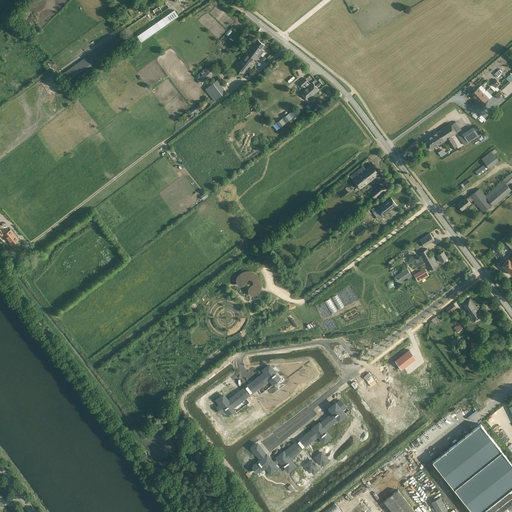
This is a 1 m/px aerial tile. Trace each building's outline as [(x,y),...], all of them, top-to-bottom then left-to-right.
[(333,9),(329,14),(334,19),(339,15),(333,9)] [(137,36),(142,42),(178,16),(174,11),(137,36)] [(343,19),(351,13),(349,11),(342,17),(343,19)] [(252,57),(262,43),(258,40),(254,46),(253,45),(246,53),(252,57)] [(262,43),(252,57),(256,60),(259,56),(260,57),(264,51),(262,49),(265,45),(262,43)] [(256,60),(252,57),(246,53),(235,68),(244,74),(247,69),(250,71),(254,65),(252,63),(255,60),(256,61),(256,60)] [(64,73),(73,87),(99,69),(89,55),(64,73)] [(504,77),(506,75),(500,69),(494,74),(498,78),(502,74),(504,77)] [(197,80),(201,84),(211,75),(207,70),(197,80)] [(306,78),(300,83),(302,87),(304,89),(300,92),(307,100),(319,90),(312,82),(310,84),(308,82),(306,78)] [(217,79),(205,89),(214,101),(227,91),(217,79)] [(496,79),(489,86),(495,92),(496,90),(497,92),(499,89),(497,87),(500,84),(496,79)] [(479,88),(471,95),(476,100),(484,93),(485,91),(486,90),(481,86),(479,88)] [(489,99),(484,93),(476,100),(482,106),(489,99)] [(293,108),(289,111),(294,117),(298,114),(293,108)] [(277,130),(294,117),(290,112),(273,125),(277,130)] [(451,137),(457,133),(451,124),(426,140),(432,149),(446,140),(452,149),(457,146),(451,137)] [(462,133),(458,136),(464,145),(468,142),(478,136),(482,133),(476,125),(473,127),(472,126),(462,133)] [(475,172),(478,176),(488,168),(498,160),(491,151),(481,159),(485,164),(475,172)] [(351,176),(361,188),(380,173),(373,165),(366,170),(363,167),(351,176)] [(465,196),(458,201),(459,203),(458,204),(463,210),(471,203),(470,202),(473,200),(483,213),(492,205),(493,206),(511,190),(508,186),(511,182),(511,172),(485,195),(480,188),(467,199),(465,196)] [(378,188),(372,193),(376,198),(382,193),(378,188)] [(373,213),(377,217),(381,213),(384,217),(397,206),(391,198),(373,213)] [(359,215),(358,216),(362,220),(363,220),(364,220),(371,214),(366,208),(359,214),(359,215)] [(12,246),(20,240),(11,229),(4,235),(12,246)] [(430,233),(420,240),(423,246),(424,246),(434,240),(433,238),(430,233)] [(500,242),(509,251),(511,247),(511,244),(505,237),(500,242)] [(495,255),(497,253),(502,257),(505,254),(496,246),(491,251),(495,255)] [(416,261),(412,263),(416,270),(426,264),(429,271),(430,270),(435,268),(439,265),(437,263),(440,261),(441,262),(448,258),(444,251),(437,255),(439,258),(436,260),(432,254),(431,255),(427,249),(419,253),(422,259),(420,261),(417,262),(417,263),(416,261)] [(410,264),(416,260),(418,259),(419,258),(417,255),(408,260),(410,264)] [(511,274),(511,256),(509,259),(508,259),(502,265),(511,274)] [(400,285),(412,276),(407,268),(394,276),(400,285)] [(414,274),(417,279),(419,278),(420,280),(429,275),(425,268),(414,274)] [(255,295),(256,295),(257,295),(258,294),(259,293),(259,292),(260,291),(260,290),(260,289),(261,288),(262,287),(262,286),(262,284),(262,283),(261,281),(261,280),(261,279),(260,278),(259,277),(258,275),(257,275),(256,276),(255,275),(256,274),(255,273),(254,272),(253,272),(251,272),(250,271),(248,271),(247,271),(245,272),(244,272),(243,272),(242,273),(242,274),(241,274),(240,275),(239,275),(238,276),(237,277),(237,278),(236,279),(236,280),(237,281),(237,282),(237,283),(238,283),(240,284),(241,284),(242,284),(244,283),(245,283),(245,282),(246,281),(246,280),(246,279),(247,279),(248,279),(248,278),(249,278),(251,278),(252,278),(253,279),(254,280),(255,281),(255,282),(255,283),(254,284),(254,285),(253,286),(252,286),(252,287),(251,288),(251,289),(250,291),(250,292),(251,293),(252,295),(254,295),(255,295)] [(206,289),(198,296),(200,298),(208,292),(206,289)] [(474,322),(483,315),(470,299),(462,305),(474,322)] [(447,310),(446,311),(447,313),(449,312),(450,313),(457,308),(453,303),(446,309),(447,310)] [(320,320),(316,322),(323,331),(326,329),(320,320)] [(457,332),(462,329),(459,324),(454,327),(457,332)] [(409,350),(395,361),(402,370),(404,368),(416,359),(409,350)] [(265,372),(252,382),(257,389),(270,379),(274,384),(281,380),(270,366),(264,370),(265,372)] [(223,395),(217,400),(228,414),(234,409),(232,407),(245,397),(241,391),(228,401),(223,395)] [(334,413),(329,417),(333,423),(338,418),(339,419),(345,414),(344,414),(341,410),(345,406),(341,400),(336,404),(336,403),(332,407),(333,408),(331,409),(334,413)] [(487,419),(490,424),(496,420),(493,415),(487,419)] [(308,433),(304,436),(309,442),(319,435),(324,441),(330,436),(323,429),(327,426),(324,422),(320,425),(319,423),(315,427),(316,428),(308,434),(308,433)] [(511,463),(480,424),(433,462),(472,511),(482,511),(511,488),(511,463)] [(257,444),(252,448),(257,454),(263,450),(257,444)] [(277,459),(276,459),(279,462),(279,461),(280,461),(288,470),(294,465),(289,459),(298,451),(293,445),(289,449),(283,455),(282,453),(277,457),(278,458),(277,459)] [(316,457),(320,463),(321,462),(324,465),(328,462),(325,459),(326,458),(322,452),(316,457)] [(267,455),(255,465),(260,471),(263,469),(266,466),(271,472),(277,468),(275,465),(276,464),(274,461),(272,462),(268,457),(267,458),(266,456),(267,455)] [(316,466),(312,460),(306,465),(310,471),(311,470),(314,473),(318,470),(316,467),(316,466)] [(398,490),(384,501),(387,505),(392,511),(413,511),(415,511),(398,490)] [(436,511),(444,511),(447,511),(440,498),(431,502),(436,511)] [(511,498),(494,511),(508,511),(511,509),(511,498)]
